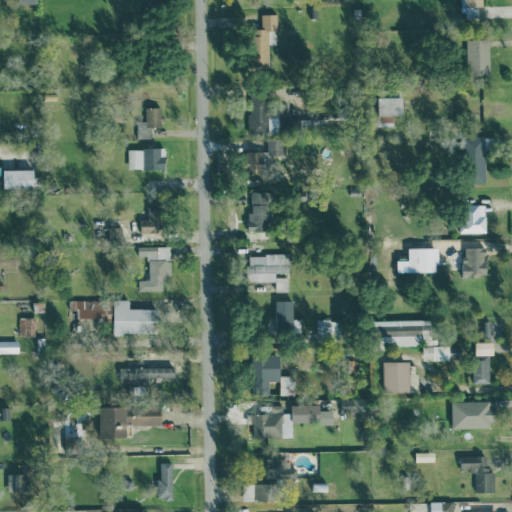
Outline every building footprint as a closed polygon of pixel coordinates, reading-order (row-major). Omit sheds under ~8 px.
[(138,0),(139,8),(159,8),(159,0),(138,0)] [(464,17),(478,17),(478,5),(464,5),(464,17)] [(270,67),(268,30),(278,30),(277,13),(261,14),(262,28),(250,29),(252,67),(270,67)] [(467,39),(468,73),(490,72),(490,38),(467,39)] [(250,131),(268,130),(267,91),(249,92),(250,131)] [(403,114),(403,96),(378,97),(379,122),(393,121),(393,115),(403,114)] [(138,138),(152,137),(151,127),(162,127),(161,107),(145,107),(146,120),(137,121),(138,138)] [(486,182),(485,136),(463,136),(464,183),(486,182)] [(245,151),(245,174),(266,174),(265,155),(283,154),(283,138),(267,138),(267,151),(245,151)] [(128,148),(128,168),(166,168),(166,155),(160,155),(160,148),(128,148)] [(34,168),(3,169),(4,187),(34,187),(34,168)] [(268,230),(267,191),(251,191),(252,212),(248,212),(248,230),(268,230)] [(486,232),(486,204),(462,203),(461,232),(486,232)] [(141,232),(160,231),(160,205),(148,205),(148,218),(140,219),(141,232)] [(149,279),(138,280),(139,291),(164,290),(164,276),(171,276),(170,245),(138,246),(138,256),(149,255),(149,279)] [(427,247),(409,247),(409,271),(427,271),(427,247)] [(463,276),(487,276),(486,247),(463,247),(463,276)] [(248,281),(275,281),(275,291),(288,291),(288,274),(289,274),(289,254),(248,254),(248,281)] [(101,317),(101,321),(112,321),(111,299),(69,300),(69,310),(78,310),(78,317),(101,317)] [(114,333),(157,332),(157,308),(129,308),(129,299),(113,299),(114,333)] [(293,318),(293,300),(275,300),(276,333),(301,332),(301,318),(293,318)] [(35,335),(35,317),(19,317),(19,335),(35,335)] [(423,360),(450,360),(449,345),(437,345),(437,339),(432,339),(431,318),(373,320),(374,345),(423,344),(423,360)] [(317,319),(318,336),(339,335),(338,319),(317,319)] [(0,340),(0,352),(18,352),(18,340),(0,340)] [(494,342),(475,342),(475,354),(494,354),(494,342)] [(270,380),(280,381),(281,355),(252,355),(251,393),(269,393),(270,380)] [(490,383),(490,355),(473,355),(473,383),(490,383)] [(410,361),(383,361),(384,392),(410,391),(410,361)] [(175,367),(119,366),(119,379),(148,379),(148,376),(175,376),(175,367)] [(419,389),(418,373),(411,373),(411,389),(419,389)] [(341,412),(367,412),(367,398),(341,397),(341,412)] [(452,428),(492,427),(491,400),(452,401),(452,428)] [(292,423),(333,422),(333,410),(320,410),(320,404),(292,405),(292,423)] [(99,406),(100,438),(132,437),(131,425),(161,424),(161,405),(99,406)] [(246,414),(247,423),(253,423),(253,438),(292,437),(292,412),(283,413),(283,405),(271,405),(271,413),(246,414)] [(93,419),(81,418),(81,429),(92,429),(93,419)] [(415,461),(435,461),(435,451),(415,451),(415,461)] [(475,470),(475,492),(495,491),(494,469),(487,469),(486,455),(460,456),(461,470),(475,470)] [(280,500),(280,480),(297,480),(297,467),(285,467),(285,458),(262,457),(262,482),(243,482),(243,500),(280,500)] [(158,462),(159,498),(173,498),(172,462),(158,462)] [(25,473),(14,473),(13,491),(24,491),(25,473)] [(453,511),(453,501),(431,501),(430,511),(453,511)]
